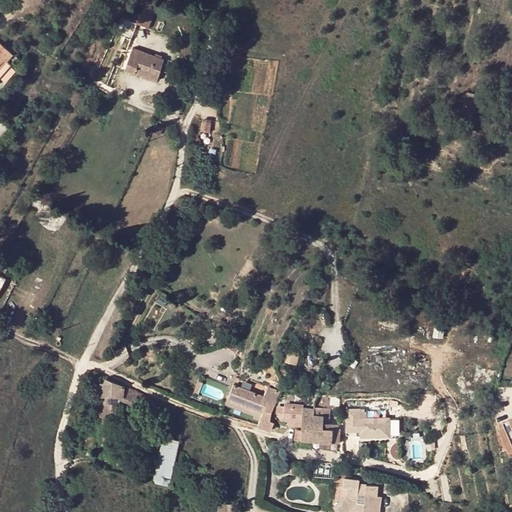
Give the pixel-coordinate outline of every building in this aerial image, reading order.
[(149,29),(158,7),(147,2),(142,15),(136,12),(132,22),(149,29)] [(137,25),(124,20),(118,35),(131,41),(137,25)] [(0,77),(11,64),(7,60),(13,53),(0,42),(0,77)] [(165,60),(133,49),(126,70),(150,79),(153,70),(160,73),(165,60)] [(157,81),(160,73),(153,70),(150,79),(157,81)] [(479,95),(466,91),(463,106),(476,109),(479,95)] [(201,132),(209,133),(210,121),(202,120),(201,132)] [(156,126),(153,133),(159,136),(163,129),(156,126)] [(15,253),(6,248),(0,258),(0,269),(4,272),(15,253)] [(228,339),(223,345),(234,353),(239,346),(228,339)] [(288,349),(285,361),(295,363),(298,351),(288,349)] [(280,393),(249,380),(248,382),(236,377),(233,384),(228,396),(228,397),(263,412),(261,417),(258,425),(271,431),(274,422),(270,420),(272,412),(274,407),(280,393)] [(124,386),(106,379),(104,383),(100,383),(100,396),(112,397),(121,398),(123,398),(124,386)] [(194,392),(198,393),(203,382),(198,380),(194,392)] [(124,386),(123,398),(141,406),(168,417),(171,406),(124,386)] [(111,449),(112,407),(112,397),(100,396),(100,450),(109,450),(111,449)] [(112,397),(112,407),(117,407),(118,407),(121,398),(112,397)] [(228,397),(226,402),(261,417),(263,412),(228,397)] [(313,408),(302,407),(284,405),(283,417),(286,417),(286,420),(288,420),(288,425),(302,425),(302,419),(313,420),(313,408)] [(328,417),(329,408),(314,406),(313,408),(313,420),(302,419),(302,425),(301,430),(296,430),(295,440),(301,440),(302,439),(313,440),(313,429),(322,427),(323,423),(323,417),(328,418),(328,417)] [(383,428),(384,417),(360,417),(361,428),(383,428)] [(511,437),(511,423),(509,419),(503,422),(511,438),(511,437)] [(338,424),(328,423),(323,423),(322,427),(313,429),(313,440),(338,443),(339,443),(340,428),(338,428),(338,424)] [(142,449),(146,430),(135,428),(130,447),(142,449)] [(171,478),(179,441),(164,438),(156,474),(171,478)] [(142,449),(130,447),(129,452),(140,455),(142,449)] [(284,467),(284,473),(291,473),(291,474),(299,475),(300,465),(295,465),(292,466),(284,467)] [(171,478),(156,474),(154,482),(170,486),(171,478)] [(377,486),(358,484),(359,479),(345,478),(344,478),(343,488),(347,488),(346,496),(341,500),(342,502),(335,509),(337,511),(378,511),(381,497),(376,496),(377,486)] [(341,500),(333,506),(335,509),(342,502),(341,500)]
